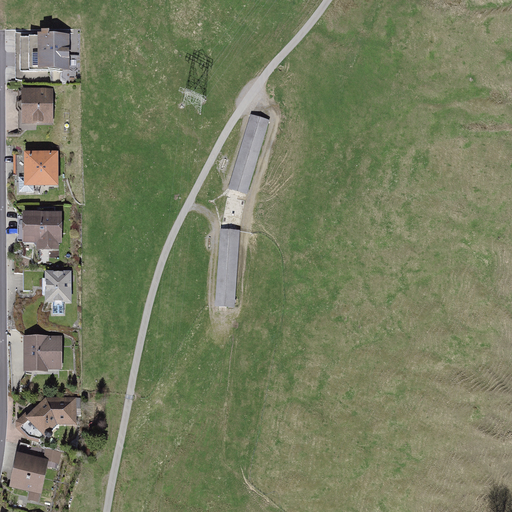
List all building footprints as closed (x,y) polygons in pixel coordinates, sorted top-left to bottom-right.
[(70,70),(69,34),(20,35),(21,72),(70,70)] [(52,87),(21,88),(21,123),(53,123),(52,87)] [(250,197),(271,124),(253,119),(231,191),(250,197)] [(58,151),(24,150),(24,185),(57,185),(58,151)] [(61,211),(23,211),(23,242),(36,242),(36,249),(59,249),(59,243),(61,243),(61,211)] [(222,231),(218,310),(237,311),(242,232),(222,231)] [(71,270),(45,270),(46,301),(71,301),(71,270)] [(62,336),(24,335),(23,371),(48,371),(48,369),(62,369),(62,336)] [(77,424),(76,397),(46,397),(26,416),(45,435),(57,424),(77,424)] [(44,457),(18,451),(9,486),(30,491),(28,500),(39,502),(49,461),(59,464),(62,452),(46,448),(44,457)]
